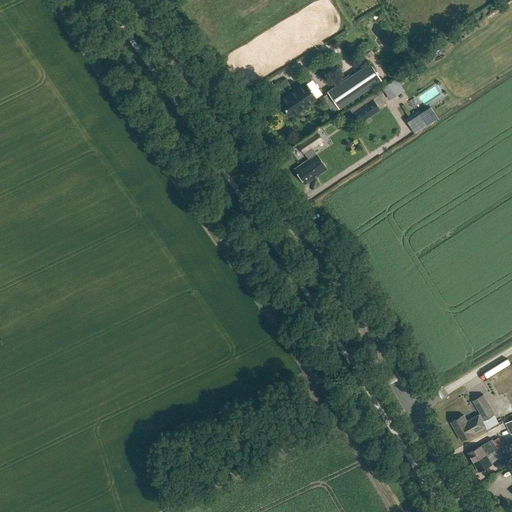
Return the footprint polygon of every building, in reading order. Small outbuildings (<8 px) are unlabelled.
[(329,93),(338,106),(379,78),(370,65),(329,93)] [(304,82),(290,92),(292,94),(288,96),(287,95),(279,101),(289,116),(300,109),(299,107),(303,104),(305,106),(316,99),(304,82)] [(382,89),(390,102),(400,96),(392,83),(382,89)] [(352,113),(359,123),(379,109),(372,99),(352,113)] [(429,125),(421,114),(414,118),(422,130),(429,125)] [(326,169),(316,154),(312,157),(307,150),(321,140),(317,134),(298,146),(303,153),(304,152),(309,159),(294,169),(304,184),(326,169)] [(495,414),(484,394),(473,401),(481,413),(467,421),(464,415),(451,422),(461,440),(474,433),(474,432),(485,426),(483,421),(495,414)] [(511,418),(500,425),(503,431),(511,425),(511,418)] [(468,453),(474,462),(498,449),(492,439),(468,453)] [(474,462),(479,471),(495,462),(499,469),(510,462),(506,455),(503,457),(498,449),(474,462)]
